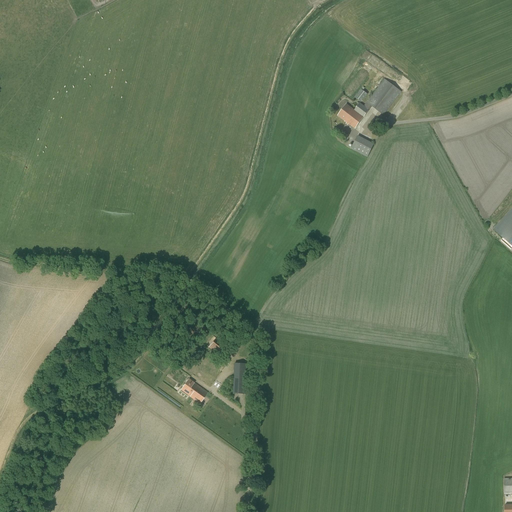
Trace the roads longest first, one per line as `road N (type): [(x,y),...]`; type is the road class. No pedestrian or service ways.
road 1 (track): [(252,420),(256,334),(185,277),(0,257)]
road 2 (unknown): [(511,92),(457,115),(397,123)]
